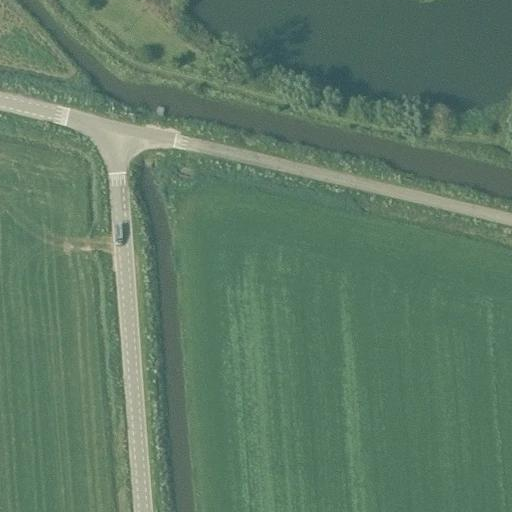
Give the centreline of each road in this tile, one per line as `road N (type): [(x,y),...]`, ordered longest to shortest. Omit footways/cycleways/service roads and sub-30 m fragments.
road 1 (unclassified): [(511,218),(108,132)]
road 2 (unclassified): [(137,511),(108,132)]
road 3 (track): [(199,84),(125,64),(63,0)]
